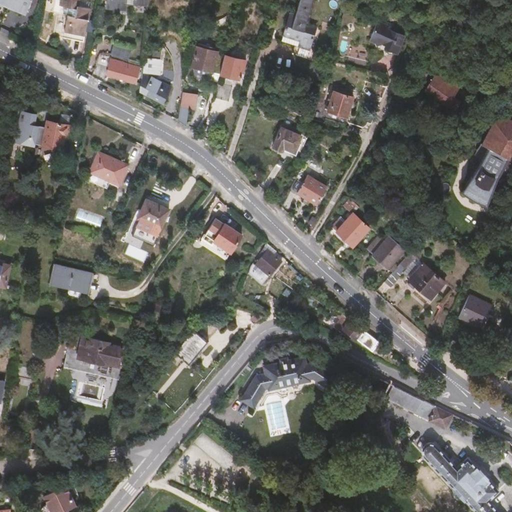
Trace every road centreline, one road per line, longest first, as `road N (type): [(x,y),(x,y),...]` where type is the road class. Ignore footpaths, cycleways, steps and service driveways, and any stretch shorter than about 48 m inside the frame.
road 1 (secondary): [(0,49),(203,157),(462,390)]
road 2 (unclassified): [(152,460),(247,349),(287,328),(438,396),(462,390)]
road 3 (unclassified): [(152,460),(0,466)]
